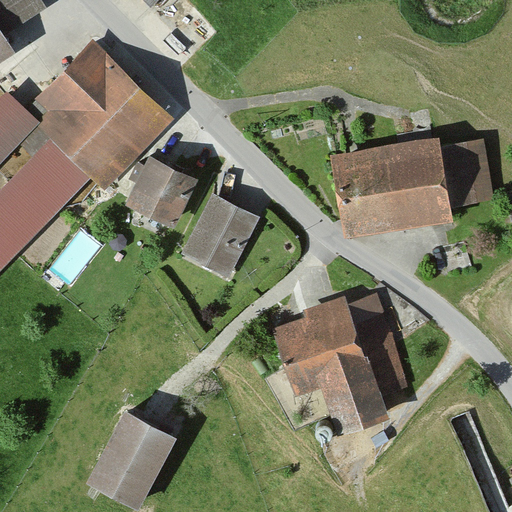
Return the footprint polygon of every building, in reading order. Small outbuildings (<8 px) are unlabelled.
[(0,0),(0,30),(1,33),(42,9),(37,0),(0,0)] [(161,0),(138,0),(150,12),(161,0)] [(0,61),(14,54),(1,33),(0,30),(0,61)] [(49,116),(37,129),(91,181),(105,194),(179,116),(95,37),(34,102),(49,116)] [(37,129),(0,94),(0,273),(91,181),(37,129)] [(488,136),(330,159),(342,239),(451,223),(448,204),(498,197),(488,136)] [(198,178),(148,154),(120,211),(170,235),(198,178)] [(261,214),(213,191),(183,254),(231,277),(261,214)] [(383,288),(270,318),(289,392),(319,384),(331,430),(384,416),(378,395),(409,387),(383,288)] [(175,435),(121,408),(85,479),(139,507),(175,435)]
